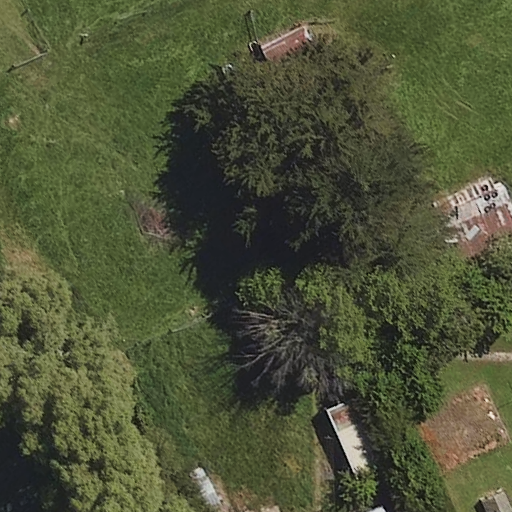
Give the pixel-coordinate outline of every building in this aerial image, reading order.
[(303,20),(251,44),(268,80),(319,56),(303,20)] [(511,195),(502,170),(429,199),(451,252),(511,227),(511,195)] [(390,456),(365,394),(327,409),(352,471),(390,456)] [(311,511),(309,511),(276,511),(270,499),(244,511),(311,511)] [(382,511),(379,502),(354,511),(382,511)]
